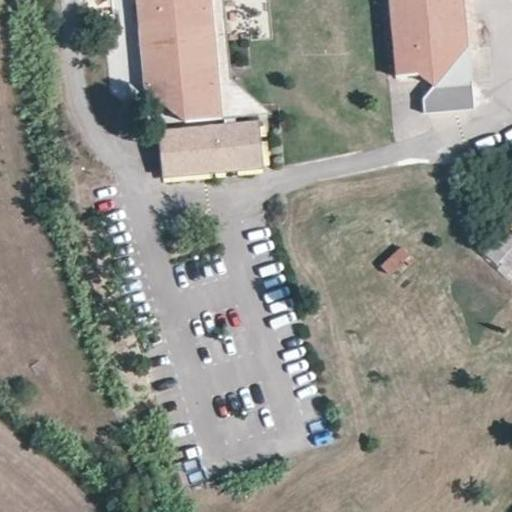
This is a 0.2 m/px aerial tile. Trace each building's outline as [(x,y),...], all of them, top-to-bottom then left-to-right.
[(211,0),(134,0),(142,87),(155,97),(170,96),(172,111),(184,122),(222,118),(211,0)] [(211,0),(222,118),(271,113),(230,78),(222,0),(211,0)] [(388,0),(393,50),(395,50),(467,43),(473,42),(472,28),(466,29),(463,0),(388,0)] [(393,50),(393,52),(395,73),(417,72),(417,74),(434,85),(433,87),(434,87),(469,84),(473,80),(469,45),(468,45),(467,43),(395,50),(393,50)] [(170,96),(155,97),(172,111),(170,96)] [(262,123),(160,127),(162,178),(264,173),(262,123)] [(511,233),(509,231),(486,257),(511,280),(511,233)] [(401,245),(379,266),(392,279),(414,258),(401,245)]
